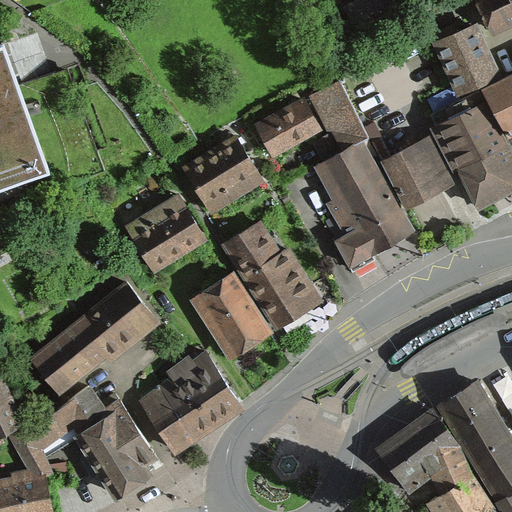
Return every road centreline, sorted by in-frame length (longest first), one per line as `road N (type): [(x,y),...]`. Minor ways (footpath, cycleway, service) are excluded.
road 1 (tertiary): [(511,252),(448,276),(352,332),(240,420),(221,478),(233,511)]
road 2 (tertiary): [(326,511),(371,414),(511,337)]
